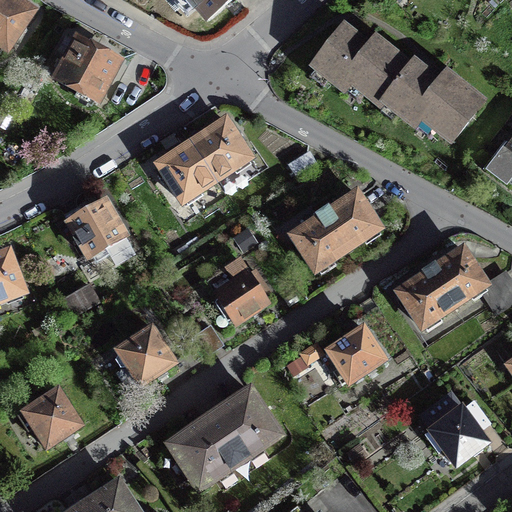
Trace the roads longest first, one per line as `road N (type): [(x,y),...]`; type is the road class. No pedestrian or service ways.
road 1 (residential): [(454,211),(11,511)]
road 2 (residential): [(454,211),(216,73)]
road 3 (residential): [(0,214),(80,171),(216,73)]
road 4 (residential): [(216,73),(74,0)]
